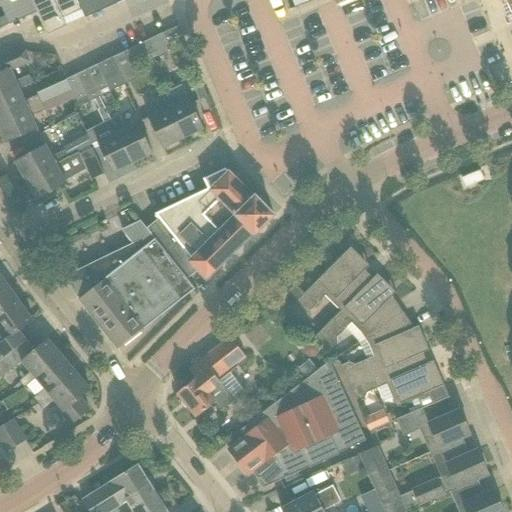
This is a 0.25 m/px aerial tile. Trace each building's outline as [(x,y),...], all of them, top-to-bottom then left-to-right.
[(0,0),(7,15),(0,17),(0,27),(20,19),(11,0),(17,0),(25,17),(36,12),(31,0),(0,0)] [(31,0),(36,12),(38,16),(47,34),(86,18),(77,0),(31,0)] [(119,3),(117,0),(77,0),(86,18),(119,3)] [(511,0),(505,0),(508,7),(503,9),(510,23),(511,22),(511,0)] [(163,33),(138,45),(144,57),(156,51),(159,57),(172,51),(163,33)] [(144,58),(144,57),(138,45),(123,52),(130,65),(144,58)] [(0,72),(0,97),(19,89),(33,83),(29,75),(16,81),(11,70),(30,62),(25,51),(19,50),(0,58),(0,63),(3,71),(0,72)] [(99,64),(110,87),(112,92),(122,87),(108,59),(99,64)] [(99,64),(88,69),(99,92),(110,87),(99,64)] [(88,69),(78,74),(90,97),(92,101),(102,97),(99,92),(88,69)] [(90,97),(78,74),(66,79),(71,90),(78,103),(90,97)] [(65,78),(56,83),(62,94),(71,90),(66,79),(65,78)] [(182,85),(161,94),(168,108),(169,108),(184,138),(203,129),(182,85)] [(0,97),(0,121),(41,103),(38,95),(24,101),(19,89),(0,97)] [(168,108),(161,94),(154,98),(161,111),(148,118),(163,148),(184,138),(169,108),(168,108)] [(50,99),(41,103),(45,111),(54,106),(50,99)] [(41,103),(0,121),(0,131),(5,143),(36,129),(31,117),(45,111),(41,103)] [(104,107),(98,110),(104,123),(110,120),(104,107)] [(120,115),(112,119),(133,163),(152,154),(138,123),(126,129),(120,115)] [(133,163),(112,119),(110,120),(104,123),(111,136),(98,142),(113,173),(133,163)] [(14,162),(26,183),(69,158),(68,157),(64,150),(51,158),(44,145),(14,162)] [(69,158),(26,183),(36,201),(67,183),(65,180),(86,168),(91,180),(104,174),(92,148),(79,154),(78,152),(68,157),(69,158)] [(146,228),(187,280),(198,270),(206,279),(253,233),(255,234),(274,215),(255,196),(254,198),(253,197),(260,191),(233,164),(226,170),(225,169),(203,179),(208,189),(155,214),(159,218),(146,228)] [(480,171),(462,178),(465,187),(484,180),(480,171)] [(325,296),(340,311),(341,311),(373,279),(360,266),(364,261),(350,247),(304,294),(295,285),(278,301),(302,325),(310,317),(310,311),(325,296)] [(360,332),(364,338),(403,312),(388,291),(391,288),(377,274),(373,279),(341,311),(340,311),(314,337),(329,352),(337,344),(337,337),(351,323),(360,332)] [(0,315),(19,302),(7,284),(0,289),(0,315)] [(26,341),(19,331),(33,320),(19,302),(0,315),(0,361),(8,355),(26,341)] [(282,305),(273,309),(277,317),(285,313),(282,305)] [(341,366),(349,384),(423,352),(423,353),(429,350),(421,333),(417,334),(403,312),(364,338),(368,344),(374,356),(355,365),(349,362),(341,366)] [(177,393),(196,417),(214,403),(220,411),(234,399),(220,380),(238,366),(237,364),(245,357),(230,337),(206,355),(214,365),(209,369),(208,368),(177,393)] [(24,388),(35,378),(62,356),(48,339),(21,361),(30,372),(18,382),(24,388)] [(423,352),(349,384),(356,402),(365,399),(367,393),(387,384),(396,408),(424,396),(423,394),(444,385),(436,367),(430,370),(423,353),(423,352)] [(8,355),(0,361),(0,378),(16,365),(8,355)] [(33,398),(38,404),(76,372),(62,356),(35,378),(44,389),(33,398)] [(246,436),(244,438),(228,450),(248,475),(254,470),(259,477),(258,478),(265,487),(308,467),(309,468),(338,454),(337,453),(365,440),(328,362),(253,420),(240,431),(240,432),(242,430),(246,436)] [(76,372),(38,404),(43,411),(54,401),(63,411),(61,412),(71,425),(89,409),(80,398),(90,389),(76,372)] [(439,448),(431,452),(430,451),(429,452),(430,453),(470,435),(463,419),(461,420),(459,416),(462,415),(459,409),(434,420),(428,406),(396,419),(403,437),(429,426),(439,448)] [(13,419),(3,426),(16,447),(26,440),(15,423),(13,419)] [(16,447),(3,426),(0,427),(0,443),(5,453),(16,447)] [(359,453),(371,479),(387,471),(376,446),(359,453)] [(419,506),(488,475),(486,470),(483,471),(482,467),(484,466),(477,449),(469,453),(446,463),(451,475),(444,478),(443,476),(441,477),(412,490),(419,506)] [(166,511),(138,465),(83,499),(90,511),(109,511),(127,501),(133,511),(166,511)] [(387,471),(371,479),(385,511),(404,511),(406,511),(398,496),(387,471)] [(281,508),(282,511),(323,511),(323,510),(340,501),(332,485),(315,495),(313,492),(281,508)] [(503,511),(497,497),(496,497),(494,493),(495,493),(494,490),(463,504),(466,511),(503,511)]
